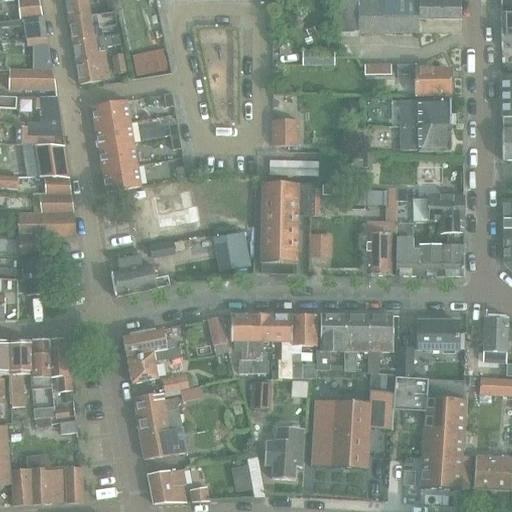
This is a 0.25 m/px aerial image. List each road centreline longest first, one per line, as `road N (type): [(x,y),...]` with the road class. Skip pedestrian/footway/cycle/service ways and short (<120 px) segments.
road 1 (residential): [(105,325),(279,294),(481,296)]
road 2 (residential): [(105,325),(53,0)]
road 3 (residential): [(481,296),(473,0)]
road 4 (residential): [(141,509),(105,325)]
